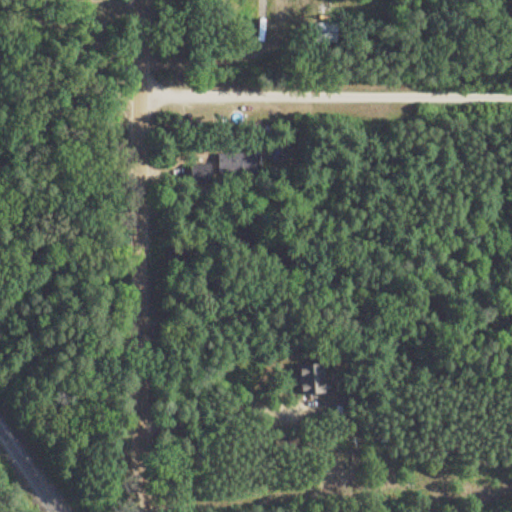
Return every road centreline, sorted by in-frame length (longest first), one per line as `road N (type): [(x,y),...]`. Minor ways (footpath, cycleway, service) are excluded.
road 1 (residential): [(146,511),(136,402),(132,0)]
road 2 (residential): [(131,96),(511,96)]
